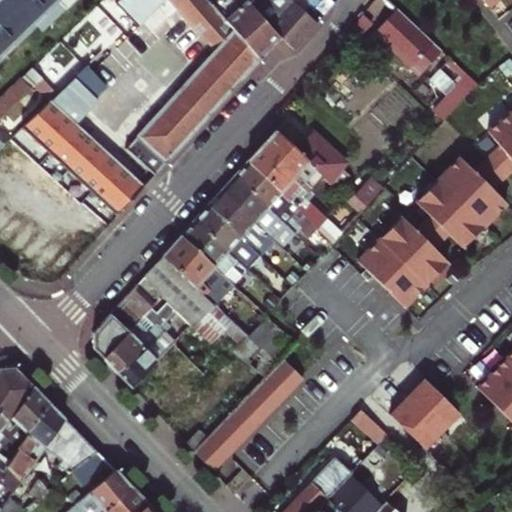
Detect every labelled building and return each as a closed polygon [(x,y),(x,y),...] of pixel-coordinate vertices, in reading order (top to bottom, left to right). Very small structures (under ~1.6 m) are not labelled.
[(75,0),(0,0),(0,58),(1,58),(2,59),(31,33),(29,31),(32,27),(34,29),(36,27),(42,32),(75,0)] [(49,101),(80,129),(97,110),(90,104),(182,17),(167,0),(155,0),(137,18),(57,94),(49,101)] [(155,0),(119,0),(137,18),(155,0)] [(167,0),(182,17),(203,40),(215,51),(233,30),(209,3),(206,0),(167,0)] [(259,59),(280,36),(269,27),(246,0),(211,0),(209,3),(233,30),(259,59)] [(246,0),(269,27),(280,36),(293,49),(316,24),(294,2),(291,0),(246,0)] [(431,44),(395,9),(372,32),(408,67),(431,44)] [(233,30),(215,51),(124,150),(153,175),(259,59),(233,30)] [(464,75),(430,113),(440,122),(474,85),(464,75)] [(42,78),(32,87),(48,103),(49,101),(57,94),(42,78)] [(48,103),(21,129),(116,215),(143,186),(114,160),(80,129),(49,101),(48,103)] [(511,111),(485,132),(496,147),(505,158),(511,166),(511,111)] [(273,132),(247,161),(315,225),(316,226),(319,228),(332,241),(340,234),(304,201),(322,179),(327,183),(343,166),(313,138),(297,155),(273,132)] [(511,166),(505,158),(496,147),(483,159),(501,180),(504,177),(511,168),(511,166)] [(153,175),(124,150),(114,160),(143,186),(153,175)] [(470,171),(457,158),(412,203),(426,216),(436,226),(446,236),(459,249),(503,204),(490,191),(480,181),(470,171)] [(483,159),(470,171),(480,181),(490,191),(499,182),(501,180),(483,159)] [(315,225),(247,161),(233,177),(276,217),(285,226),(294,234),(299,229),(306,236),(316,226),(315,225)] [(276,217),(233,177),(220,191),(271,240),(280,248),(294,234),(285,226),(276,217)] [(266,245),(271,240),(220,191),(206,207),(249,247),(258,237),(266,245)] [(367,204),(353,191),(345,200),(359,212),(367,204)] [(193,221),(244,269),(250,263),(241,255),(249,247),(206,207),(193,221)] [(436,226),(426,216),(419,223),(438,243),(441,240),(446,236),(436,226)] [(354,262),(401,308),(445,263),(431,250),(422,240),(412,230),(398,217),(354,262)] [(240,275),(244,269),(193,221),(180,235),(223,276),(231,267),(240,275)] [(438,243),(419,223),(412,230),(422,240),(431,250),(436,246),(438,243)] [(231,284),(223,276),(180,235),(161,256),(214,305),(233,286),(231,284)] [(258,255),(266,245),(258,237),(249,247),(258,255)] [(288,265),(292,260),(283,251),(280,248),(271,240),(266,245),(288,265)] [(250,263),(258,255),(249,247),(241,255),(250,263)] [(167,301),(177,311),(191,325),(194,327),(212,308),(214,305),(161,256),(144,275),(162,293),(160,295),(167,301)] [(231,284),(240,275),(231,267),(223,276),(231,284)] [(162,293),(144,275),(134,286),(153,303),(160,295),(162,293)] [(103,358),(155,305),(153,303),(134,286),(92,332),(92,347),(103,358)] [(240,293),(233,286),(214,305),(212,308),(220,314),(240,293)] [(155,305),(103,358),(117,373),(165,324),(177,311),(167,301),(160,309),(155,305)] [(296,345),(267,318),(248,337),(232,322),(230,324),(220,314),(212,308),(194,327),(211,344),(223,331),(240,347),(234,353),(263,380),(281,360),(296,345)] [(165,324),(117,373),(131,388),(175,341),(164,331),(168,327),(165,324)] [(511,349),(473,389),(511,427),(511,349)] [(299,379),(281,360),(263,380),(233,411),(250,428),(299,379)] [(0,431),(4,427),(31,386),(14,368),(0,369),(0,431)] [(458,413),(424,379),(388,414),(423,448),(458,413)] [(10,442),(15,448),(46,402),(31,386),(4,427),(14,434),(10,442)] [(70,470),(93,451),(46,402),(15,448),(17,450),(6,467),(18,482),(43,447),(61,460),(57,465),(67,473),(70,470)] [(391,423),(370,402),(360,413),(367,419),(380,433),(391,423)] [(250,428),(233,411),(207,438),(193,453),(209,469),(219,459),(250,428)] [(380,433),(367,419),(350,436),(338,433),(335,436),(348,450),(361,463),(385,438),(380,433)] [(385,438),(416,470),(424,456),(391,423),(380,433),(385,438)] [(185,444),(193,453),(207,438),(198,430),(185,444)] [(282,511),(334,459),(350,474),(361,463),(348,450),(335,436),(323,448),(328,453),(271,511),(282,511)] [(70,470),(81,481),(104,462),(93,451),(70,470)] [(313,511),(341,484),(350,474),(334,459),(282,511),(313,511)] [(0,483),(11,491),(18,482),(6,467),(0,475),(0,483)] [(100,511),(129,488),(113,471),(63,511),(100,511)] [(0,511),(20,511),(45,491),(37,481),(17,507),(6,499),(0,506),(0,511)] [(367,511),(341,484),(313,511),(367,511)] [(138,511),(146,506),(129,488),(100,511),(138,511)]
